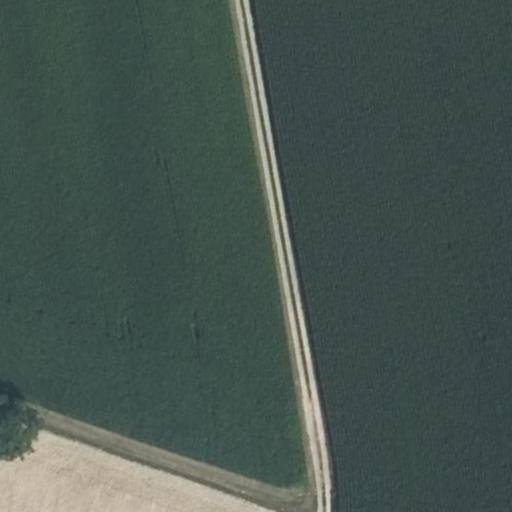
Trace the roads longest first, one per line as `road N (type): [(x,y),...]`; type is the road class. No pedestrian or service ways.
road 1 (track): [(324,511),(238,0)]
road 2 (track): [(320,511),(0,410)]
